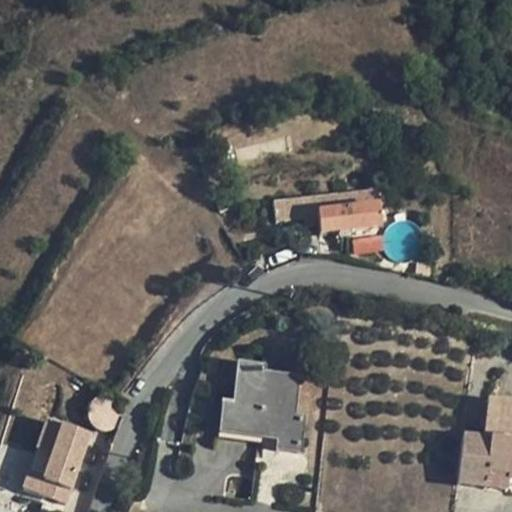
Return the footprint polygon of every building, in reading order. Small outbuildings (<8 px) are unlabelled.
[(319,236),(379,229),(379,224),(377,214),(374,192),(272,204),(275,225),(303,221),(304,230),(318,228),(319,236)] [(261,369),(238,367),(234,405),(227,404),(224,429),(241,431),(241,436),(263,438),(261,451),(275,453),(276,440),(299,442),(302,419),(292,418),(296,380),(260,376),(261,369)] [(483,440),(461,438),(456,486),(484,489),(485,478),(508,480),(511,480),(511,403),(487,401),(483,440)] [(46,423),(22,492),(64,507),(88,437),(46,423)] [(299,442),(276,440),(275,453),(298,455),(299,442)] [(485,478),(484,489),(507,491),(508,480),(485,478)]
